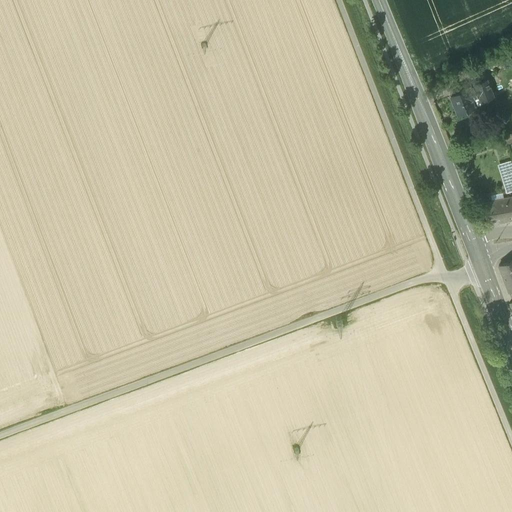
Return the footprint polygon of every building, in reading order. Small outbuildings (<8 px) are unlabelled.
[(511,49),(499,53),(502,62),(511,58),(511,49)] [(483,61),(476,62),(478,69),(484,68),(483,61)] [(467,71),(478,69),(476,62),(466,64),(467,71)] [(486,82),(468,90),(472,98),(480,94),(481,98),(491,94),(486,82)] [(449,90),(451,97),(462,92),(459,86),(449,90)] [(475,107),(472,98),(468,90),(462,92),(451,97),(458,114),(475,107)] [(481,98),(480,94),(472,98),(475,107),(483,103),(481,98)] [(511,133),(503,136),(505,145),(511,143),(511,133)] [(502,172),(511,169),(511,164),(511,161),(500,164),(502,172)] [(511,182),(511,183),(511,169),(502,172),(506,184),(511,182)] [(491,200),(504,198),(503,192),(490,195),(491,200)] [(482,202),(487,224),(511,219),(511,196),(504,198),(491,200),(482,202)] [(499,265),(508,289),(511,287),(511,260),(499,265)]
